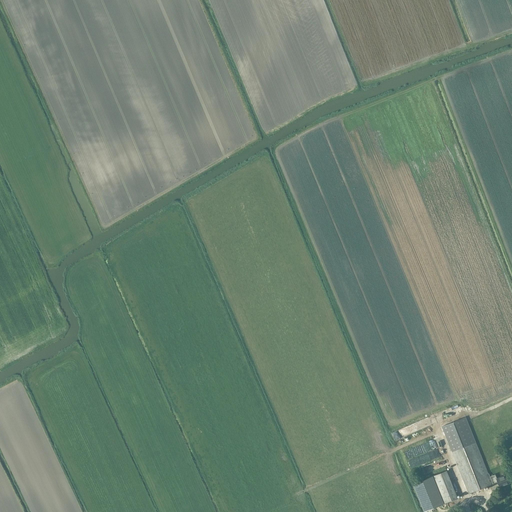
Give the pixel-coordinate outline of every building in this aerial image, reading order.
[(442,427),(452,452),(476,442),(466,417),(442,427)] [(420,443),(421,445),(406,452),(409,459),(433,448),(429,439),(420,443)] [(476,442),(452,452),(469,494),(493,484),(493,483),(490,476),(489,473),(488,474),(476,442)] [(424,474),(435,469),(432,463),(421,469),(424,474)] [(434,476),(445,503),(458,498),(447,470),(434,476)] [(490,476),(493,483),(498,481),(500,487),(511,482),(508,473),(497,478),(496,474),(490,476)] [(413,482),(424,511),(444,504),(432,475),(413,482)]
